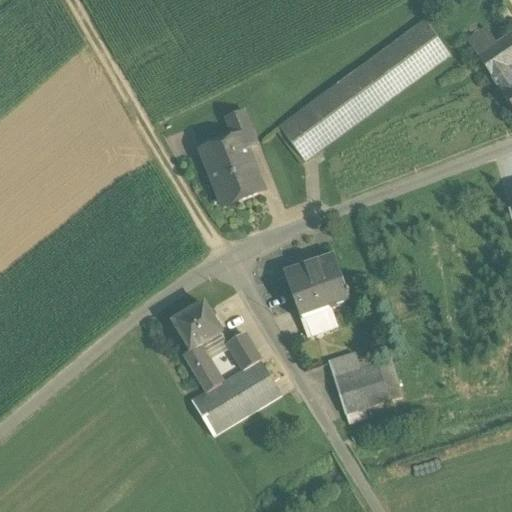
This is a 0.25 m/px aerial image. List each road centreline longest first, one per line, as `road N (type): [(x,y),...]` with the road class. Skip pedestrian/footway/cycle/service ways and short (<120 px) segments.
road 1 (track): [(73,0),(228,264)]
road 2 (residential): [(228,264),(511,149)]
road 3 (residential): [(378,511),(228,264)]
road 4 (residential): [(0,436),(148,310),(228,264)]
